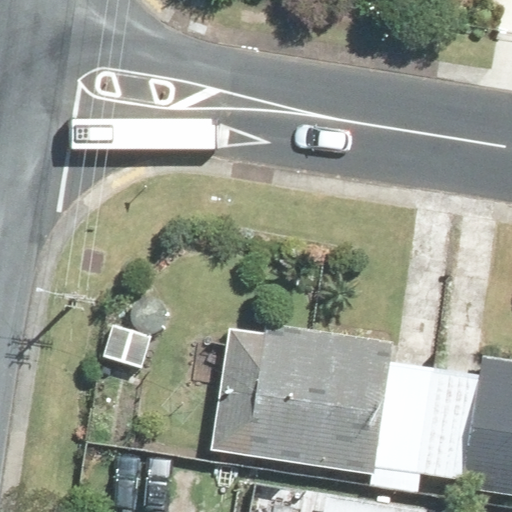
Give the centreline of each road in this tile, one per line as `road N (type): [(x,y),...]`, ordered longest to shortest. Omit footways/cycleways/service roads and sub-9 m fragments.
road 1 (residential): [(10,23),(134,40),(437,137)]
road 2 (residential): [(437,137),(125,128),(0,104)]
